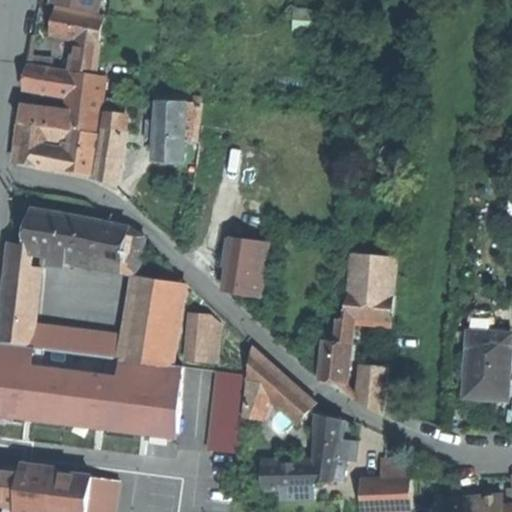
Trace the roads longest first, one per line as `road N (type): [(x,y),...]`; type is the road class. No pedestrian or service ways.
road 1 (residential): [(511,459),(453,458),(334,405),(122,204),(90,186),(0,174)]
road 2 (residential): [(0,145),(22,0)]
